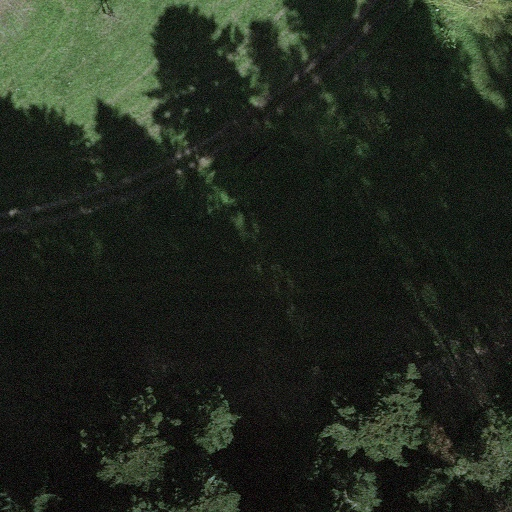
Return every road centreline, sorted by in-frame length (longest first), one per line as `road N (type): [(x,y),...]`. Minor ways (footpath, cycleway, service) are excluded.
road 1 (track): [(0,410),(322,378),(511,334)]
road 2 (track): [(383,0),(293,87),(200,150),(108,198),(0,225)]
